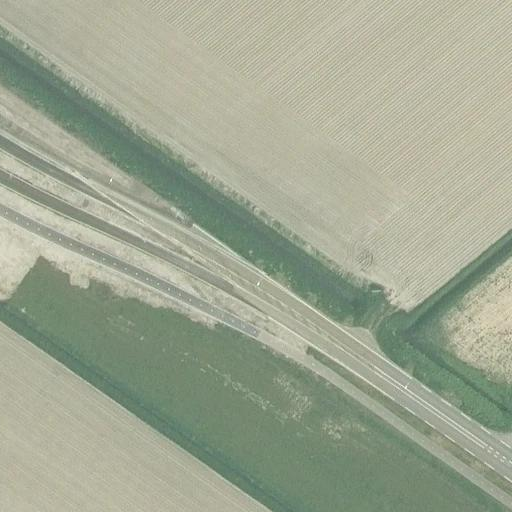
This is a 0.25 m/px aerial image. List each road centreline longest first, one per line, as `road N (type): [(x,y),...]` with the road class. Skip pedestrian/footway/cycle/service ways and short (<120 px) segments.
road 1 (primary): [(375,370),(281,296),(0,141)]
road 2 (primary): [(0,175),(375,370)]
road 3 (primary): [(511,465),(375,370)]
